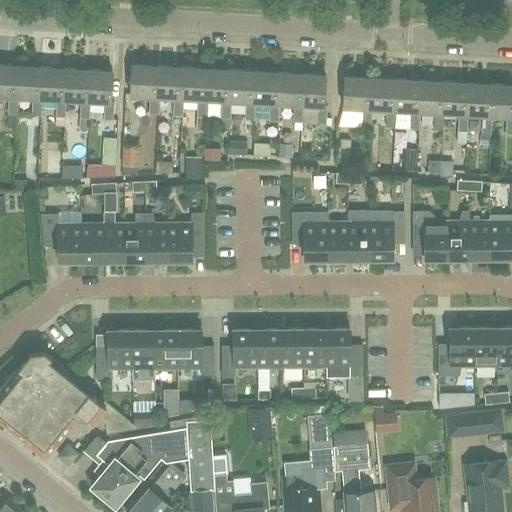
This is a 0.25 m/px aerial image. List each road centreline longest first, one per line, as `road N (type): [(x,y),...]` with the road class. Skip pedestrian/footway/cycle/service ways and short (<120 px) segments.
road 1 (residential): [(0,342),(74,288),(511,290)]
road 2 (residential): [(511,40),(0,11)]
